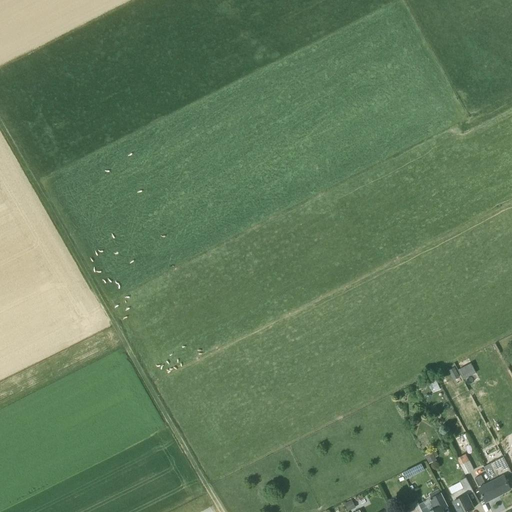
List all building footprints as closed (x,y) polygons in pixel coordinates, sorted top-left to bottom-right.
[(464,379),(476,373),(471,364),(459,370),(464,379)] [(455,368),(448,372),(453,381),(460,377),(455,368)] [(437,460),(436,458),(433,452),(425,456),(429,464),(437,460)] [(469,462),(465,455),(457,459),(465,475),(471,472),(466,463),(469,462)] [(484,467),(492,481),(499,495),(511,489),(504,475),(511,471),(504,457),(484,467)] [(406,479),(415,474),(412,468),(403,473),(406,479)] [(499,495),(492,481),(486,484),(481,475),(475,478),(479,487),(486,502),(499,495)] [(474,508),(467,495),(473,492),(466,478),(460,481),(464,488),(451,495),(454,501),(459,511),(466,511),(471,510),(474,509),(474,508)] [(442,493),(440,494),(438,490),(428,495),(435,509),(428,511),(444,511),(442,507),(448,505),(442,493)] [(349,511),(356,508),(352,500),(345,504),(349,511)] [(422,511),(423,511),(417,501),(406,506),(408,511),(422,511)]
